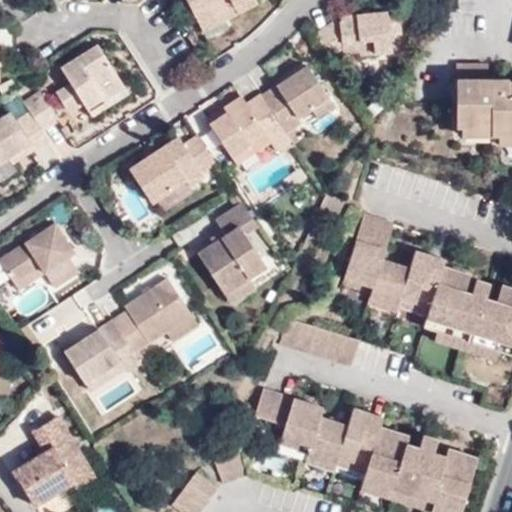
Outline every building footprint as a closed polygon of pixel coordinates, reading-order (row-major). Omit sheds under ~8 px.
[(189,0),(205,31),(260,3),(258,0),(189,0)] [(341,17),(316,34),(331,55),(343,47),(343,43),(360,41),(362,51),(363,54),(393,51),(392,34),(403,33),(401,15),(389,16),(388,13),(341,17)] [(290,38),(299,57),(310,52),(302,33),(290,38)] [(344,52),(362,51),(360,41),(343,43),(343,47),(344,52)] [(83,100),(86,104),(101,93),(105,98),(125,85),(101,46),(64,69),(72,83),(59,93),(69,109),(83,100)] [(311,66),(264,95),(288,133),(304,123),(301,118),(315,109),(332,99),(311,66)] [(511,108),(510,108),(511,85),(510,84),(489,83),(489,67),(457,67),(458,131),(462,130),(479,131),(478,125),(493,126),(493,138),(499,138),(511,137),(511,108)] [(101,93),(86,104),(93,115),(130,92),(125,85),(105,98),(101,93)] [(42,92),(26,102),(32,111),(42,127),(58,117),(42,92)] [(288,133),(264,95),(250,103),(244,96),(227,108),(231,114),(212,126),(233,158),(251,146),(249,140),(265,131),(272,143),(277,151),(293,141),(288,133)] [(337,106),(332,99),(315,109),(319,117),(337,106)] [(231,114),(227,108),(208,119),(212,126),(231,114)] [(35,149),(50,140),(42,127),(32,111),(17,121),(11,112),(0,119),(0,152),(3,150),(8,156),(30,142),(35,149)] [(479,131),(462,130),(462,138),(493,138),(493,126),(478,125),(479,131)] [(237,166),(272,143),(265,131),(249,140),(251,146),(233,158),(237,166)] [(217,162),(200,136),(187,145),(181,138),(132,169),(154,203),(172,190),(187,180),(191,187),(207,178),(203,172),(217,162)] [(511,147),(511,137),(499,138),(500,147),(511,147)] [(12,163),(35,149),(30,142),(8,156),(12,163)] [(187,180),(172,190),(176,197),(191,187),(187,180)] [(248,236),(260,228),(245,205),(218,221),(225,232),(228,238),(217,245),(201,256),(226,295),(250,279),(268,267),(248,236)] [(496,306),(492,305),(484,325),(458,316),(465,296),(471,279),(443,270),(445,263),(415,254),(409,273),(383,264),(395,228),(364,218),(344,281),(373,291),(371,296),(370,300),(398,309),(401,301),(429,311),(427,319),(427,321),(441,325),(439,334),(470,344),(500,354),(503,345),(511,347),(511,291),(503,288),(496,306)] [(2,260),(17,285),(41,268),(46,274),(47,272),(57,287),(81,272),(72,257),(78,253),(58,224),(2,260)] [(228,238),(225,232),(213,239),(217,245),(228,238)] [(41,268),(17,285),(21,290),(46,274),(41,268)] [(128,311),(114,319),(132,347),(135,353),(167,332),(193,316),(170,279),(126,307),(128,311)] [(255,288),(250,279),(226,295),(232,303),(255,288)] [(373,291),(344,281),(342,287),(371,296),(373,291)] [(484,325),(492,305),(486,303),(491,288),(476,284),(471,298),(465,296),(458,316),(484,325)] [(398,309),(370,300),(368,306),(397,316),(398,309)] [(401,301),(398,309),(427,319),(429,311),(401,301)] [(193,316),(167,332),(174,343),(200,326),(193,316)] [(132,347),(114,319),(66,351),(87,383),(121,360),(119,356),(132,347)] [(441,325),(427,321),(424,329),(439,334),(441,325)] [(360,346),(288,322),(279,347),(353,371),(360,346)] [(436,343),(467,353),(470,344),(439,334),(436,343)] [(0,374),(15,360),(0,343),(0,374)] [(497,363),(500,354),(470,344),(467,353),(497,363)] [(511,358),(511,347),(503,345),(500,354),(511,358)] [(128,373),(142,363),(135,353),(132,347),(119,356),(121,360),(87,383),(92,390),(125,369),(128,373)] [(27,373),(33,378),(38,372),(32,367),(27,373)] [(452,453),(449,461),(443,477),(438,475),(440,469),(409,458),(407,465),(402,464),(407,447),(409,440),(383,430),(385,421),(356,412),(350,430),(322,421),(325,412),(265,391),(257,417),(287,428),(284,439),(313,450),(310,456),(310,459),(338,468),(340,461),(369,471),(366,477),(366,482),(399,492),(428,502),(460,511),(464,511),(481,463),(452,453)] [(66,468),(83,459),(57,417),(34,431),(46,452),(48,456),(42,460),(40,456),(13,472),(34,506),(73,483),(74,482),(66,468)] [(313,450),(284,439),(281,446),(310,456),(313,450)] [(443,477),(449,461),(435,457),(439,444),(425,439),(420,452),(407,447),(402,464),(407,465),(409,458),(440,469),(438,475),(443,477)] [(251,477),(242,452),(214,461),(223,486),(251,477)] [(93,477),(83,459),(66,468),(74,482),(73,483),(76,488),(93,477)] [(338,468),(310,459),(307,465),(336,474),(338,468)] [(340,461),(338,468),(366,477),(369,471),(340,461)] [(179,511),(202,511),(218,491),(197,476),(174,507),(179,511)] [(363,491),(396,502),(399,492),(366,482),(363,491)] [(396,502),(425,511),(428,502),(399,492),(396,502)] [(425,511),(460,511),(428,502),(425,511)]
